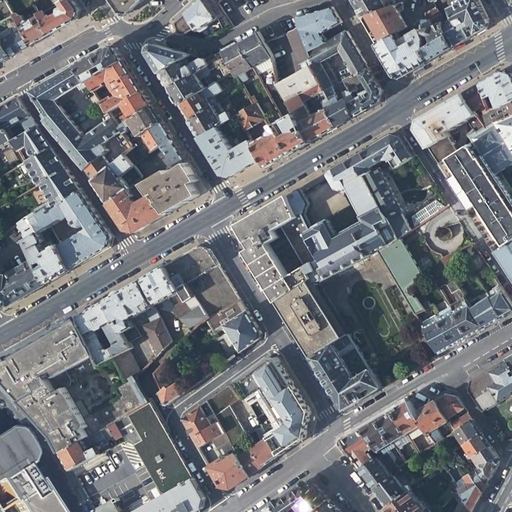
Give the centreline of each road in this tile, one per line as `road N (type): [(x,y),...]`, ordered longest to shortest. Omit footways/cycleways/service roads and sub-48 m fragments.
road 1 (residential): [(393,109),(511,292)]
road 2 (residential): [(15,78),(133,259)]
road 3 (residential): [(114,24),(226,205)]
road 4 (residential): [(132,26),(202,48),(265,14),(313,0)]
road 5 (residential): [(226,205),(393,109)]
road 6 (residential): [(2,335),(133,259)]
road 7 (residential): [(0,393),(54,461),(79,511)]
road 8 (residential): [(276,334),(205,217)]
road 9 (residential): [(276,334),(165,414)]
road 10 (residential): [(334,431),(449,366)]
road 11 (residential): [(400,104),(511,40)]
road 12 (residential): [(400,104),(338,0)]
road 13 (residential): [(449,366),(511,469)]
